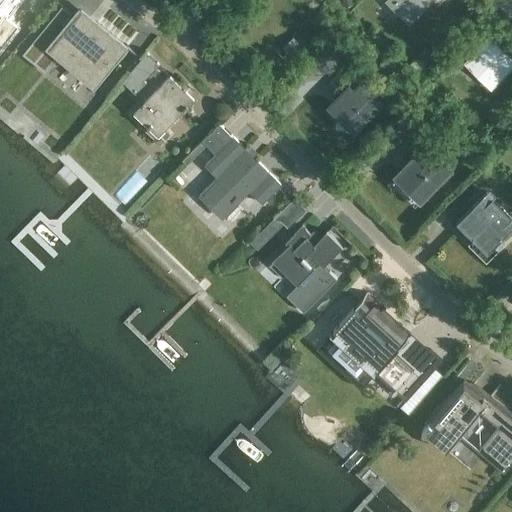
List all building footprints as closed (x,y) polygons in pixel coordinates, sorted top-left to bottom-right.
[(0,0),(0,15),(7,21),(8,20),(23,0),(0,0)] [(432,0),(387,0),(386,2),(409,24),(432,0)] [(78,6),(72,14),(62,5),(22,53),(45,71),(58,55),(95,85),(129,46),(126,44),(125,45),(97,21),(78,6)] [(282,47),(294,60),(308,47),(298,36),(295,39),(293,37),(282,47)] [(511,67),(511,60),(488,37),(463,63),(490,89),(511,67)] [(425,48),(408,64),(417,73),(433,57),(425,48)] [(146,52),(122,80),(135,93),(146,82),(144,79),(159,64),(146,52)] [(165,129),(194,98),(170,75),(134,111),(149,126),(155,119),(165,129)] [(353,89),(349,85),(327,107),(353,133),(383,103),(361,81),(353,89)] [(428,124),(413,109),(401,120),(416,136),(428,124)] [(279,184),(231,136),(219,123),(183,160),(186,163),(205,143),(215,152),(203,164),(216,177),(198,195),(221,218),(248,191),(260,203),(279,184)] [(421,156),(417,152),(395,173),(421,199),(450,169),(429,148),(421,156)] [(511,226),(511,219),(485,192),(454,223),(471,240),(468,243),(486,260),(505,242),(501,238),(511,226)] [(288,228),(306,209),(294,197),(273,218),(280,221),(288,228)] [(288,245),(269,264),(282,277),(288,271),(298,280),(296,283),(300,287),(292,296),(305,309),(302,312),(304,313),(337,279),(323,266),(342,247),(325,230),(317,239),(302,225),(285,242),(288,245)] [(383,306),(367,291),(334,327),(346,339),(336,349),(357,367),(366,357),(394,382),(391,386),(406,400),(442,359),(429,348),(414,365),(396,349),(409,335),(382,311),(385,308),(383,306)] [(503,471),(511,460),(511,420),(463,379),(421,430),(445,450),(479,410),(497,426),(478,449),(503,471)]
